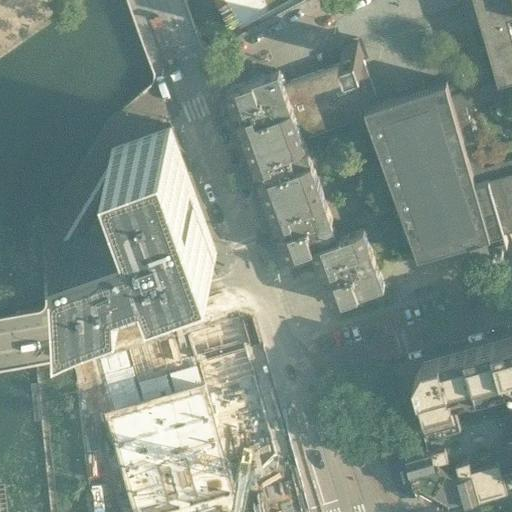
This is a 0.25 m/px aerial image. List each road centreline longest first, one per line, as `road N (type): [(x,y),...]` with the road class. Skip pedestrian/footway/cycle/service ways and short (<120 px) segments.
road 1 (residential): [(0,344),(60,335),(258,276)]
road 2 (residential): [(511,310),(291,371)]
road 3 (residential): [(189,88),(258,276)]
road 4 (residential): [(189,88),(344,0)]
road 5 (residential): [(358,511),(317,391),(291,371)]
road 6 (residential): [(291,371),(327,511)]
